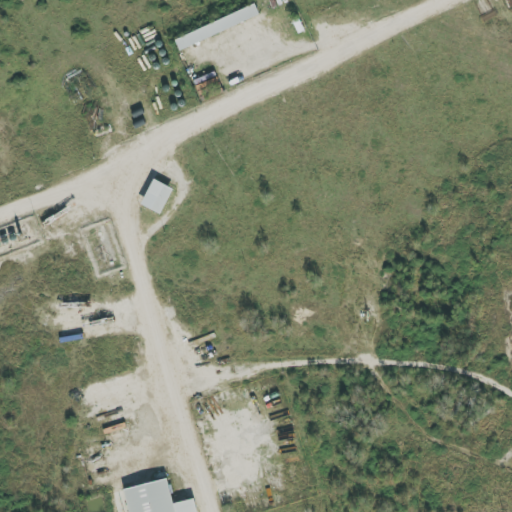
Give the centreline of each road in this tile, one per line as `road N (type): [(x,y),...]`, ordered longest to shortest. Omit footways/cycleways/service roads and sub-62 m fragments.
road 1 (residential): [(0,214),(445,0)]
road 2 (residential): [(117,157),(213,511)]
road 3 (residential): [(511,375),(425,354),(371,352),(170,372)]
